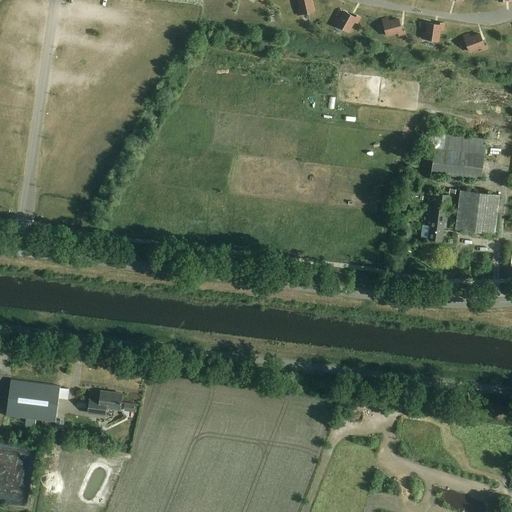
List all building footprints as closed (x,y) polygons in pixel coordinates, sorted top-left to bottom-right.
[(314,11),(311,0),(298,0),(300,8),(297,9),(298,15),(314,11)] [(345,11),(340,20),(337,18),(334,23),(349,31),(354,21),(357,23),(360,17),(356,15),(355,17),(345,11)] [(383,20),(387,36),(398,33),(399,36),(405,34),(404,29),(401,30),(399,19),(389,22),(388,18),(383,20)] [(422,38),(438,41),(440,29),(443,30),(444,23),(439,23),(439,25),(428,23),(426,33),(423,33),(422,38)] [(464,36),(470,52),(481,47),(482,51),(488,48),(486,44),(484,44),(480,34),(470,37),(469,34),(464,36)] [(481,179),(485,143),(436,136),(431,173),(481,179)] [(500,195),(460,190),(456,229),(495,234),(500,195)] [(429,205),(426,225),(428,225),(427,232),(428,232),(428,239),(441,241),(443,227),(445,228),(450,195),(431,192),(429,205)] [(414,210),(403,209),(401,225),(411,226),(414,210)] [(11,379),(6,416),(55,422),(60,386),(11,379)] [(122,393),(100,391),(99,401),(89,400),(87,413),(105,415),(106,407),(120,409),(122,393)]
